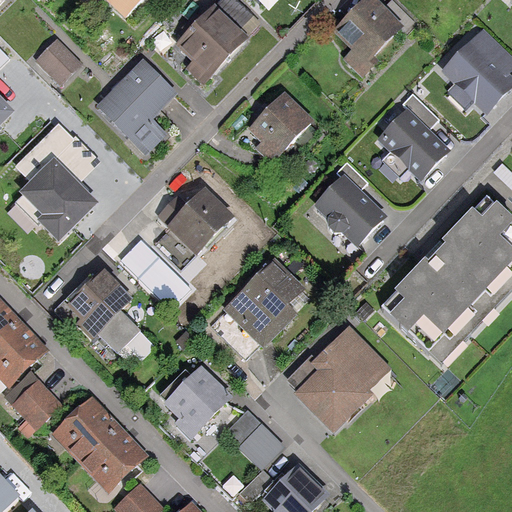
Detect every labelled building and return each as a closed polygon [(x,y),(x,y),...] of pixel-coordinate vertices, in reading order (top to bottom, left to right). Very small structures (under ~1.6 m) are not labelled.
[(139,0),(109,0),(124,15),(139,0)] [(238,0),(221,0),(217,5),(242,30),(255,16),(238,0)] [(397,29),(370,1),(338,32),(365,60),(397,29)] [(215,3),(176,43),(194,59),(185,68),(202,84),(249,37),(242,30),(217,5),(215,3)] [(511,78),(511,62),(483,32),(438,75),(476,114),(511,78)] [(81,63),(58,40),(36,61),(59,85),(81,63)] [(0,68),(10,58),(0,48),(0,68)] [(144,58),(97,107),(148,157),(171,133),(156,118),(180,93),(144,58)] [(312,122),(285,94),(248,132),(275,159),(312,122)] [(0,95),(0,124),(15,111),(0,95)] [(446,151),(405,111),(370,147),(411,187),(446,151)] [(55,165),(18,200),(59,241),(95,206),(55,165)] [(385,218),(343,179),(312,212),(354,251),(385,218)] [(242,226),(206,192),(168,233),(204,267),(242,226)] [(511,232),(483,206),(382,315),(447,375),(466,354),(457,346),(511,285),(511,232)] [(264,267),(224,308),(227,311),(212,327),(247,362),(261,348),(264,350),(300,313),(291,304),(306,288),(276,258),(266,269),(264,267)] [(99,272),(66,306),(114,352),(147,318),(99,272)] [(49,350),(0,296),(0,381),(7,389),(49,350)] [(349,329),(287,389),(329,431),(391,371),(349,329)] [(202,365),(191,376),(185,370),(161,394),(168,401),(166,404),(181,419),(177,424),(191,438),(233,397),(202,365)] [(60,404),(30,373),(6,396),(36,427),(60,404)] [(147,454),(93,396),(54,434),(107,491),(147,454)] [(285,447),(248,411),(224,435),(262,471),(264,469),(285,447)] [(310,511),(329,494),(299,464),(264,499),(277,511),(310,511)] [(275,479),(264,469),(262,471),(240,494),(251,504),(275,479)] [(0,511),(7,511),(22,500),(0,476),(0,511)] [(156,511),(161,508),(139,485),(115,508),(118,511),(156,511)] [(202,511),(192,500),(178,511),(202,511)]
